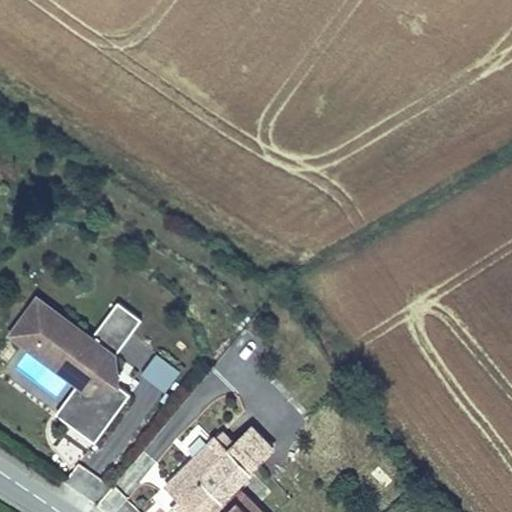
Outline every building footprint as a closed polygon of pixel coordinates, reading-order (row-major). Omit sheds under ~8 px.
[(38,298),(29,309),(41,317),(49,306),(38,298)] [(108,316),(132,334),(142,319),(118,302),(108,316)] [(41,317),(29,309),(15,330),(40,349),(45,343),(90,376),(60,417),(95,442),(131,394),(113,380),(120,371),(111,365),(117,356),(116,355),(92,338),(49,306),(41,317)] [(108,316),(92,338),(116,355),(132,334),(108,316)] [(56,414),(60,417),(90,376),(45,343),(40,349),(15,330),(9,337),(77,386),(56,414)] [(229,511),(264,511),(239,486),(253,472),(252,471),(274,448),(253,427),(235,444),(222,431),(170,483),(184,496),(179,501),(190,511),(224,511),(228,508),(231,511),(229,511)] [(97,503),(107,488),(80,471),(70,487),(97,503)] [(166,488),(179,501),(184,496),(170,483),(166,488)] [(174,511),(190,511),(179,501),(171,509),(174,511)]
